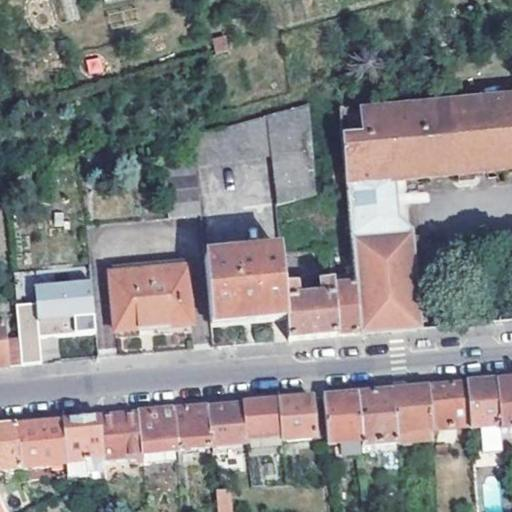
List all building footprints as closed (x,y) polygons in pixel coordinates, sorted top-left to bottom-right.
[(465,176),(511,171),(511,100),(362,115),(365,140),(341,142),(345,187),(354,287),(358,335),(419,329),(411,231),(397,220),(393,182),(465,176)] [(315,196),(308,106),(267,117),(267,159),(273,207),(315,196)] [(341,142),(339,109),(327,110),(333,191),(345,187),(341,142)] [(267,117),(193,136),(195,167),(267,159),(267,117)] [(193,167),(161,170),(166,221),(198,217),(193,167)] [(312,340),(336,337),(331,289),(333,288),(330,251),(315,253),(316,266),(321,265),(323,284),(317,285),(319,299),(295,302),(293,287),(282,288),(280,288),(284,317),(284,318),(284,323),(284,324),(287,342),(312,340)] [(204,260),(210,324),(284,317),(280,288),(280,287),(282,287),(278,252),(204,260)] [(109,270),(110,278),(186,271),(185,263),(109,270)] [(186,271),(110,278),(115,333),(191,325),(186,271)] [(35,306),(15,308),(18,340),(21,367),(41,365),(39,339),(95,334),(90,282),(33,288),(35,306)] [(354,287),(333,288),(331,289),(336,337),(351,336),(358,335),(354,287)] [(210,324),(210,330),(284,323),(284,318),(284,317),(210,324)] [(0,369),(21,367),(18,340),(2,341),(1,325),(0,325),(0,369)] [(496,383),(500,429),(500,434),(511,432),(511,381),(502,383),(496,383)] [(466,386),(470,428),(470,432),(500,429),(496,383),(472,386),(466,386)] [(426,390),(430,432),(470,428),(466,386),(446,388),(426,390)] [(392,393),(396,443),(431,440),(430,432),(426,390),(402,392),(392,393)] [(358,396),(362,444),(362,448),(396,443),(392,393),(366,395),(358,396)] [(322,399),(325,440),(326,447),(360,444),(362,444),(358,396),(339,398),(322,399)] [(281,440),(281,444),(325,440),(322,399),(302,401),(277,404),(281,440)] [(242,407),(246,443),(281,440),(277,404),(269,404),(242,407)] [(207,410),(211,449),(246,447),(246,443),(242,407),(214,409),(207,410)] [(180,412),(173,413),(176,452),(211,449),(207,410),(180,412)] [(146,417),(138,417),(142,455),(142,456),(176,453),(176,452),(173,414),(146,417)] [(97,420),(101,461),(127,458),(128,464),(143,463),(142,456),(142,455),(138,417),(117,418),(97,420)] [(90,421),(61,424),(65,463),(66,476),(102,471),(101,461),(97,420),(90,421)] [(21,470),(65,463),(61,424),(40,425),(17,428),(21,470)] [(0,473),(21,470),(17,428),(0,429),(0,473)] [(396,443),(362,448),(363,460),(397,456),(396,443)] [(360,444),(326,447),(327,461),(361,458),(360,444)] [(216,511),(228,511),(227,492),(214,494),(216,511)]
